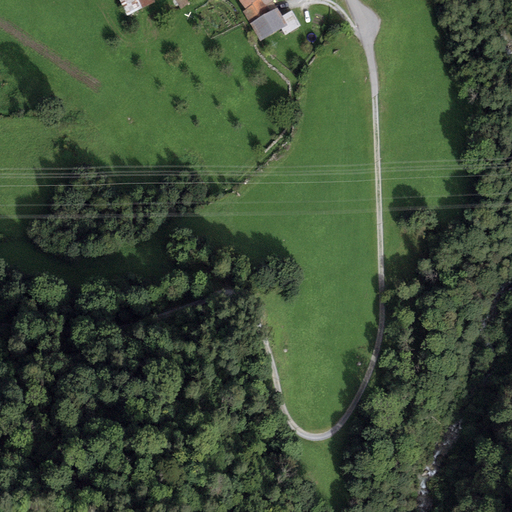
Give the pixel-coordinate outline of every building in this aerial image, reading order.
[(153,0),(120,0),(128,16),(156,4),(153,0)] [(177,0),(182,8),(195,0),(177,0)] [(238,0),(248,11),(261,0),(238,0)] [(261,3),(246,13),(252,24),(268,14),(261,3)] [(280,11),(254,25),(263,42),(284,31),(287,36),(301,28),(293,13),(284,18),(280,11)]
